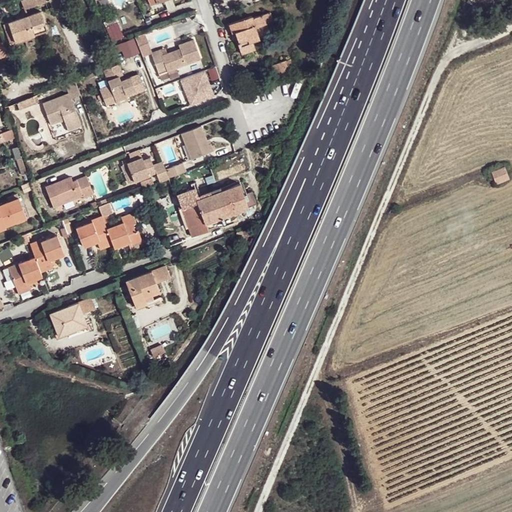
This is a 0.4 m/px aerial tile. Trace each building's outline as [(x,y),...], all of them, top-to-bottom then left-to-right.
[(37,5),(35,0),(21,0),(22,0),(26,9),(37,5)] [(59,0),(49,0),(54,9),(62,6),(59,0)] [(11,44),(24,39),(34,35),(48,30),(41,11),(28,16),(27,14),(21,16),(22,18),(5,24),(11,44)] [(232,23),(236,33),(238,32),(242,43),(241,43),(244,54),(258,48),(256,41),(263,38),(260,28),(269,24),(266,15),(256,18),(254,15),(232,23)] [(118,23),(108,27),(113,41),(124,37),(118,23)] [(141,55),(151,51),(144,30),(134,34),(141,55)] [(238,32),(236,33),(234,33),(238,44),(241,43),(242,43),(238,32)] [(34,35),(24,39),(27,47),(37,44),(34,35)] [(133,35),(116,42),(122,58),(139,51),(133,35)] [(9,55),(4,39),(0,41),(1,42),(0,42),(0,56),(1,58),(9,55)] [(163,55),(161,49),(152,53),(160,75),(202,58),(194,39),(179,46),(181,48),(163,55)] [(285,59),(270,65),(273,73),(288,67),(285,59)] [(119,64),(104,71),(109,86),(100,90),(105,102),(114,98),(115,102),(127,97),(145,90),(138,74),(125,80),(121,81),(118,73),(122,71),(119,64)] [(75,81),(66,85),(69,93),(42,105),(50,126),(64,120),(68,132),(82,127),(71,98),(80,95),(75,81)] [(129,101),(127,97),(115,102),(114,98),(105,102),(107,110),(129,101)] [(200,126),(180,134),(190,159),(213,150),(210,142),(207,144),(200,126)] [(12,128),(2,132),(5,140),(16,137),(12,128)] [(28,173),(19,148),(12,150),(21,176),(28,173)] [(159,182),(169,179),(161,161),(153,165),(148,153),(128,161),(135,180),(155,173),(159,182)] [(135,180),(128,161),(122,164),(129,183),(135,180)] [(182,162),(165,169),(169,179),(185,172),(182,162)] [(505,167),(492,172),(497,184),(509,179),(505,167)] [(93,193),(85,175),(71,181),(69,176),(44,186),(52,206),(81,194),(82,198),(93,193)] [(222,191),(212,194),(221,218),(223,225),(240,219),(238,212),(256,205),(252,192),(244,195),(240,184),(222,191)] [(196,188),(177,195),(180,203),(189,228),(192,237),(209,231),(207,223),(221,218),(212,194),(199,199),(198,195),(196,188)] [(199,199),(212,194),(210,190),(198,195),(199,199)] [(0,223),(4,222),(5,225),(27,217),(19,197),(0,204),(0,223)] [(108,202),(98,206),(102,216),(112,212),(108,202)] [(189,228),(180,203),(177,204),(185,229),(189,228)] [(91,217),(92,221),(93,224),(103,220),(100,214),(91,217)] [(110,237),(112,243),(113,247),(122,244),(125,252),(144,244),(138,229),(135,230),(130,217),(122,220),(122,222),(106,228),(110,237)] [(93,224),(92,221),(75,227),(82,245),(91,243),(89,240),(95,237),(97,242),(110,237),(106,228),(103,220),(93,224)] [(57,234),(40,241),(42,245),(31,249),(34,257),(38,266),(51,260),(51,259),(56,256),(64,253),(57,234)] [(110,237),(97,242),(99,248),(112,243),(110,237)] [(42,245),(40,241),(40,239),(29,243),(31,249),(42,245)] [(59,264),(56,256),(51,259),(51,260),(54,267),(59,264)] [(42,276),(41,272),(38,266),(34,257),(8,267),(16,288),(29,283),(28,281),(33,279),(42,276)] [(41,272),(54,267),(51,260),(38,266),(41,272)] [(166,264),(126,280),(136,306),(148,302),(145,296),(160,290),(157,281),(171,276),(166,264)] [(18,293),(31,288),(29,283),(16,288),(18,293)] [(51,314),(59,332),(60,336),(88,325),(84,313),(96,309),(92,298),(51,314)] [(60,336),(59,332),(55,333),(58,340),(89,329),(88,325),(60,336)]
